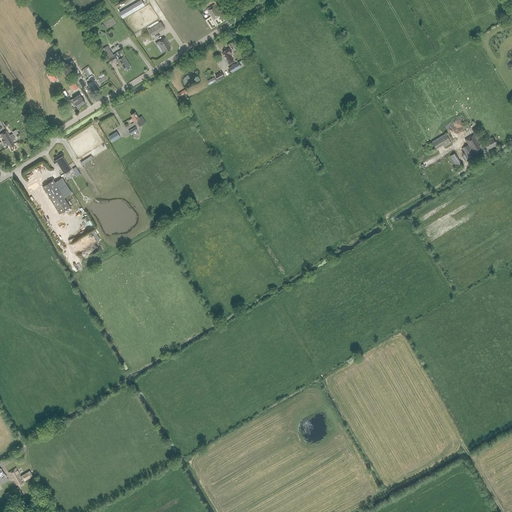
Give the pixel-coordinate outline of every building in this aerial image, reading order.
[(141,0),(119,13),(122,18),(145,5),(141,0)] [(214,19),(220,15),(217,11),(218,10),(214,5),(207,9),(211,16),(212,16),(214,19)] [(161,22),(148,30),(152,36),(165,28),(161,22)] [(170,48),(171,47),(164,37),(158,41),(165,51),(166,51),(166,52),(171,49),(170,48)] [(114,56),(108,45),(102,49),(110,64),(117,60),(114,56)] [(235,61),(230,54),(232,53),(229,48),(226,50),(222,52),(223,54),(222,54),(229,65),(235,61)] [(124,55),(121,57),(120,56),(118,57),(118,58),(117,59),(123,68),(124,67),(125,70),(130,68),(129,66),(130,65),(124,55)] [(72,60),(67,63),(71,71),(76,68),(72,60)] [(241,67),(238,63),(229,68),(231,73),(241,67)] [(77,69),(72,72),(76,78),(75,79),(77,82),(79,81),(82,87),(86,85),(82,79),(83,79),(77,69)] [(224,77),(222,72),(215,76),(218,81),(224,77)] [(95,79),(93,77),(92,75),(88,77),(89,79),(90,82),(87,83),(92,91),(98,88),(93,80),(95,79)] [(74,80),(69,83),(73,91),(79,87),(74,80)] [(85,103),(82,98),(79,94),(75,97),(77,101),(74,102),(77,107),(85,103)] [(30,120),(25,112),(21,115),(26,123),(30,120)] [(138,118),(135,112),(130,115),(132,118),(134,122),(138,120),(139,122),(137,123),(139,127),(146,123),(141,116),(138,118)] [(3,132),(0,133),(0,134),(3,140),(2,141),(4,144),(5,143),(7,146),(8,145),(9,147),(13,144),(12,142),(15,140),(12,134),(10,136),(7,131),(6,130),(3,132)] [(112,142),(120,137),(118,134),(116,135),(114,133),(109,136),(112,142)] [(451,143),(450,141),(446,133),(432,141),(436,149),(443,145),(444,147),(451,143)] [(488,149),(497,144),(493,138),(480,145),(473,134),(465,139),(468,145),(462,148),(469,160),(476,157),(475,155),(487,148),(488,149)] [(450,155),(457,166),(462,163),(456,152),(450,155)] [(61,153),(54,158),(56,162),(57,162),(64,174),(70,170),(63,158),(64,158),(61,153)] [(91,157),(81,163),(83,166),(93,159),(91,157)] [(76,167),(72,169),(77,177),(80,174),(76,167)] [(53,180),(43,186),(60,214),(71,207),(65,198),(71,194),(62,179),(55,183),(53,180)] [(24,481),(33,476),(30,471),(21,476),(16,468),(8,472),(12,479),(13,479),(14,480),(14,479),(17,485),(18,484),(19,486),(23,483),(21,481),(24,479),(24,481)] [(13,500),(22,494),(18,487),(16,489),(18,492),(11,496),(13,500)]
